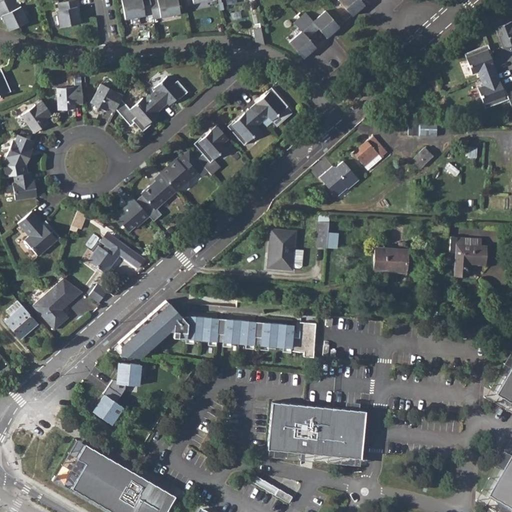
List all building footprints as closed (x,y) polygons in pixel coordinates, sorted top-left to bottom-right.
[(79,6),(77,0),(69,0),(58,2),(59,10),(56,10),(59,27),(80,23),(77,7),(79,6)] [(149,0),(121,0),(125,19),(152,14),(149,0)] [(149,0),(152,14),(153,18),(180,13),(177,0),(149,0)] [(338,0),(352,15),(364,4),(360,0),(338,0)] [(18,7),(15,1),(0,7),(0,16),(1,16),(8,31),(27,22),(20,6),(18,7)] [(305,12),(299,17),(313,33),(318,28),(326,38),(339,27),(325,11),(313,21),(305,12)] [(307,37),(313,33),(299,17),(293,22),(301,31),(289,42),(303,58),(315,47),(307,37)] [(511,20),(495,28),(502,48),(511,44),(511,43),(511,42),(511,20)] [(264,44),(261,28),(253,29),(256,42),(264,44)] [(487,44),(464,53),(472,73),(477,71),(480,79),(496,73),(489,54),(491,53),(487,44)] [(0,96),(11,92),(1,68),(0,68),(0,96)] [(485,108),(508,99),(506,93),(505,90),(503,91),(496,73),(480,79),(482,85),(477,87),(485,108)] [(155,90),(150,95),(161,107),(167,102),(168,104),(177,97),(178,99),(187,91),(177,80),(173,83),(166,76),(153,88),(155,90)] [(120,98),(122,95),(101,83),(90,102),(105,110),(107,107),(114,110),(115,109),(120,98)] [(82,104),(81,86),(56,88),(58,109),(75,108),(75,104),(82,104)] [(265,95),(250,108),(262,121),(267,116),(271,120),(287,106),(271,87),(264,93),(265,95)] [(161,107),(150,95),(144,100),(142,98),(130,109),(120,98),(115,109),(130,126),(134,122),(142,132),(150,124),(148,122),(157,114),(155,113),(161,107)] [(52,114),(41,100),(21,115),(34,132),(48,122),(45,119),(52,114)] [(262,121),(250,108),(235,121),(234,120),(227,126),(244,145),(260,130),(256,126),(262,121)] [(413,134),(413,136),(437,136),(437,122),(420,122),(420,123),(413,123),(413,125),(408,125),(408,126),(408,134),(413,134)] [(228,138),(216,125),(202,138),(200,137),(193,143),(210,162),(226,147),(222,143),(228,138)] [(400,126),(400,134),(408,134),(408,126),(400,126)] [(33,141),(17,134),(14,141),(12,140),(2,164),(4,176),(13,175),(27,173),(25,165),(32,149),(30,148),(33,141)] [(382,157),(387,152),(373,135),(353,153),(368,170),(382,158),(382,157)] [(419,168),(433,155),(425,147),(412,161),(419,168)] [(203,166),(189,150),(183,155),(197,172),(203,166)] [(197,172),(183,155),(177,160),(171,166),(168,166),(160,172),(176,191),(177,190),(181,190),(188,184),(188,180),(197,172)] [(358,179),(342,161),(335,167),(331,167),(331,171),(327,174),(325,172),(318,178),(334,195),(337,195),(346,188),(347,189),(358,179)] [(27,173),(13,175),(14,182),(12,183),(15,200),(36,196),(34,179),(32,179),(30,172),(27,173)] [(176,191),(160,172),(153,178),(155,180),(157,182),(153,185),(149,185),(142,192),(142,194),(155,209),(176,191)] [(148,215),(131,196),(124,202),(127,205),(112,218),(120,226),(122,224),(128,231),(134,225),(136,226),(148,215)] [(71,225),(80,228),(89,214),(79,207),(77,211),(71,225)] [(45,226),(31,210),(17,223),(29,235),(24,239),(38,255),(48,247),(50,249),(62,239),(55,232),(53,235),(45,226)] [(318,221),(316,247),(326,247),(329,222),(318,221)] [(447,237),(449,223),(433,221),(432,235),(447,237)] [(53,235),(55,232),(48,223),(45,226),(53,235)] [(294,249),(295,231),(273,229),(271,255),(268,254),(267,267),(292,269),(293,267),(294,249)] [(484,264),(486,246),(457,244),(457,236),(450,236),(449,252),(455,253),(454,275),(458,275),(458,277),(464,277),(464,276),(468,276),(469,264),(484,264)] [(110,248),(108,252),(99,245),(93,254),(95,255),(90,262),(106,273),(119,254),(138,268),(144,259),(116,238),(109,247),(110,248)] [(407,272),(408,249),(396,248),(396,250),(374,249),(373,270),(407,272)] [(294,249),(293,267),(299,267),(302,266),(303,250),(294,249)] [(76,261),(62,257),(59,269),(73,273),(76,261)] [(58,283),(73,300),(83,291),(64,278),(58,283)] [(98,281),(89,294),(99,302),(109,289),(98,281)] [(33,306),(54,330),(69,317),(62,310),(59,307),(61,304),(64,308),(73,300),(58,283),(33,306)] [(20,338),(37,323),(18,300),(8,309),(13,314),(5,322),(20,338)] [(261,334),(261,338),(260,345),(290,347),(289,351),(303,352),(303,356),(313,357),(315,323),(299,322),(298,333),(298,337),(292,337),(292,329),(293,326),(286,325),(286,324),(212,319),(212,318),(194,316),(194,317),(180,316),(166,300),(117,343),(120,346),(120,355),(140,356),(143,353),(141,351),(146,346),(147,346),(155,339),(154,338),(161,332),(162,333),(170,326),(169,325),(172,322),(174,324),(173,337),(216,341),(217,334),(217,330),(224,331),(224,335),(223,341),(230,343),(253,344),(254,338),(255,333),(261,334)] [(141,351),(143,353),(169,331),(173,331),(174,324),(172,322),(169,325),(170,326),(162,333),(161,332),(154,338),(155,339),(147,346),(146,346),(141,351)] [(511,372),(511,355),(489,395),(486,400),(511,414),(511,404),(498,396),(511,372)] [(139,362),(115,359),(113,379),(113,382),(125,383),(137,384),(139,362)] [(511,404),(511,372),(498,396),(511,404)] [(125,383),(113,382),(113,379),(112,378),(108,384),(121,393),(124,388),(125,383)] [(108,384),(102,391),(115,400),(121,393),(108,384)] [(102,391),(90,409),(109,423),(122,405),(115,400),(102,391)] [(306,404),(271,401),(267,448),(306,452),(360,457),(365,410),(333,407),(306,404)] [(150,406),(141,420),(153,428),(163,414),(150,406)] [(76,458),(85,443),(76,438),(51,480),(107,511),(114,511),(71,487),(85,463),(76,458)] [(136,473),(85,443),(76,458),(85,463),(71,487),(114,511),(165,511),(175,495),(136,473)] [(510,511),(490,501),(511,462),(511,459),(505,456),(478,504),(492,511),(510,511)] [(511,511),(511,462),(490,501),(510,511),(511,511)]
